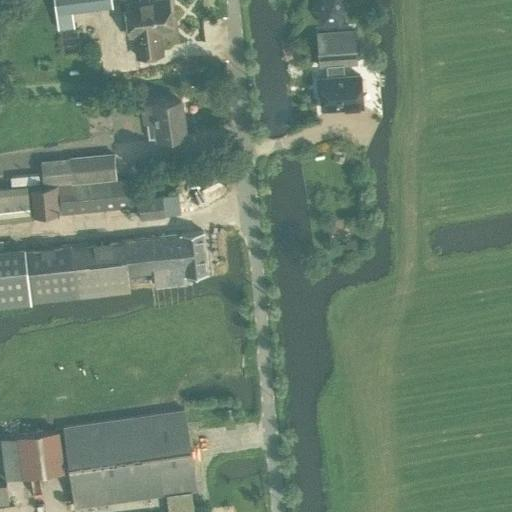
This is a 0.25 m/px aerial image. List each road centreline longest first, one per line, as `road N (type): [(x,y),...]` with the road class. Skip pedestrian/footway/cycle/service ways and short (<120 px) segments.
road 1 (tertiary): [(280,511),(232,0)]
road 2 (unknown): [(242,127),(94,149)]
